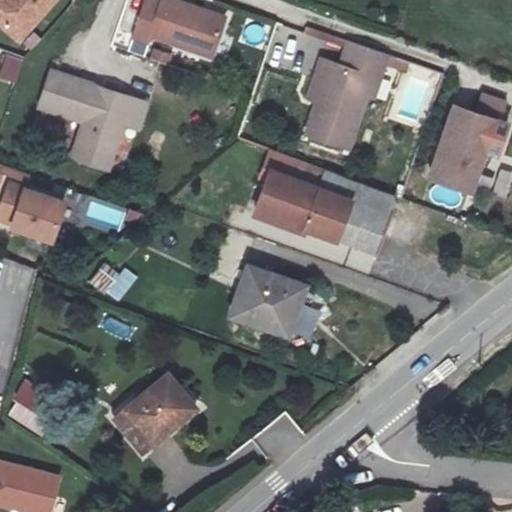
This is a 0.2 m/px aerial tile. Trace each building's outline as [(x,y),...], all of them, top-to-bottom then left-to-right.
[(0,0),(0,26),(14,39),(46,0),(0,0)] [(175,0),(176,0),(175,0),(159,0),(147,34),(161,39),(163,34),(225,57),(240,16),(195,0),(175,0)] [(408,61),(368,47),(360,72),(347,68),(334,104),(340,106),(336,119),(329,116),(322,139),(365,155),(390,83),(400,87),(408,61)] [(0,82),(9,58),(0,54),(0,82)] [(35,97),(81,113),(89,116),(77,151),(102,160),(118,115),(134,121),(143,95),(47,60),(35,97)] [(181,136),(190,114),(175,108),(166,129),(181,136)] [(506,121),(470,109),(445,179),(488,195),(501,156),(494,153),(506,121)] [(69,148),(77,151),(89,116),(81,113),(69,148)] [(415,201),(339,174),(332,192),(289,176),(274,215),(394,259),(415,201)] [(16,187),(3,221),(18,227),(17,230),(57,244),(70,206),(16,187)] [(89,196),(81,220),(128,235),(136,211),(89,196)] [(307,285),(242,262),(222,318),(288,341),(307,285)] [(102,294),(118,272),(107,265),(81,286),(102,294)] [(118,272),(102,294),(123,302),(139,279),(121,268),(118,272)] [(134,339),(137,325),(110,321),(107,335),(134,339)] [(197,408),(169,374),(109,422),(138,455),(197,408)] [(39,436),(60,405),(23,380),(3,411),(39,436)] [(51,511),(62,474),(0,456),(0,505),(24,511),(51,511)]
